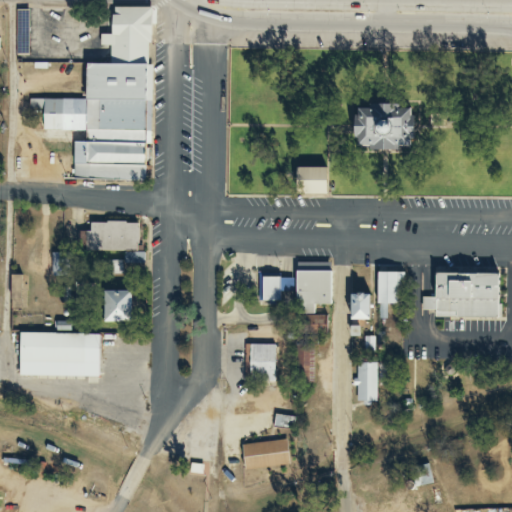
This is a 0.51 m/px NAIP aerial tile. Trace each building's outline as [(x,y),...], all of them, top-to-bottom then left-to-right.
[(145,148),(147,8),(121,8),(121,35),(108,35),(108,46),(117,46),(117,64),(96,64),(96,99),(35,99),(35,110),(48,110),(48,131),(91,132),(92,147),(145,148)] [(22,56),(35,56),(35,10),(22,10),(22,56)] [(403,107),(346,109),(347,150),(404,148),(403,107)] [(92,147),(91,164),(145,164),(145,148),(92,147)] [(145,164),(145,181),(78,180),(78,163),(91,164),(145,164)] [(320,195),(320,168),(289,168),(289,195),(320,195)] [(130,253),(130,264),(150,264),(150,254),(145,254),(146,224),(94,223),(93,252),(130,253)] [(56,277),(73,277),(73,254),(56,254),(56,277)] [(328,305),(327,263),(292,263),(292,277),(259,278),(259,305),(278,304),(278,291),(291,291),(291,314),(310,314),(310,305),(328,305)] [(373,305),(394,305),(394,273),(373,273),(373,305)] [(433,317),(493,318),(493,274),(428,273),(428,297),(420,297),(419,311),(433,311),(433,317)] [(143,324),(143,292),(114,292),(114,324),(143,324)] [(344,322),(347,322),(347,336),(355,336),(355,325),(363,325),(363,295),(344,295),(344,322)] [(94,335),(28,334),(28,364),(94,364),(94,335)] [(272,345),(248,345),(248,382),(272,382),(272,345)] [(311,381),(311,350),(294,350),(293,381),(311,381)] [(376,364),(355,364),(355,404),(376,404),(376,364)] [(274,428),(294,428),(294,417),(274,417),(274,428)] [(409,510),(436,510),(436,489),(409,489),(409,510)]
